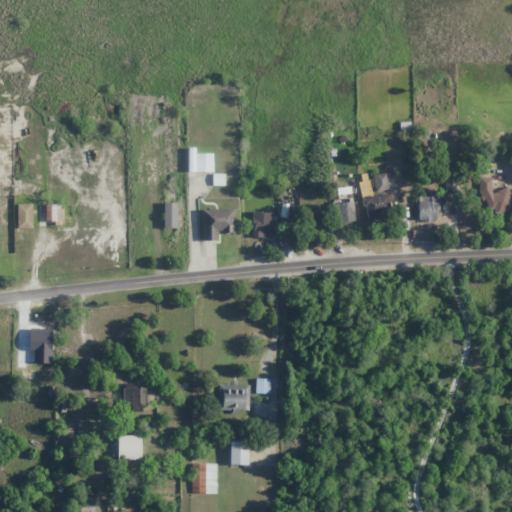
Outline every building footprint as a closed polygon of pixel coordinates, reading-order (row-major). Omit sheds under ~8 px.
[(212,153),(195,154),(195,172),(212,171),(212,153)] [(375,192),(389,189),(385,172),(371,175),(375,192)] [(212,185),(223,185),(224,175),(213,174),(212,185)] [(511,209),(511,201),(504,185),(493,190),(486,176),(474,182),(492,219),(511,209)] [(392,214),(389,194),(364,197),(367,217),(392,214)] [(417,220),(437,221),(437,196),(418,196),(417,220)] [(163,202),(163,228),(176,228),(177,203),(163,202)] [(336,222),(354,221),(353,203),(335,204),(336,222)] [(31,204),(16,204),(17,228),(32,228),(31,204)] [(63,224),(63,205),(45,204),(45,223),(63,224)] [(218,241),(218,234),(235,233),(234,209),(202,209),(203,241),(218,241)] [(271,238),(272,212),(253,212),(252,237),(271,238)] [(255,393),(269,394),(270,379),(256,378),(255,393)] [(145,387),(136,388),(136,383),(123,383),(123,409),(145,408),(145,387)] [(248,385),(218,384),(217,411),(248,411),(248,385)] [(141,460),(141,436),(117,435),(117,459),(141,460)] [(247,465),(248,441),(230,441),(229,464),(247,465)] [(216,494),(216,464),(192,463),(191,493),(216,494)]
